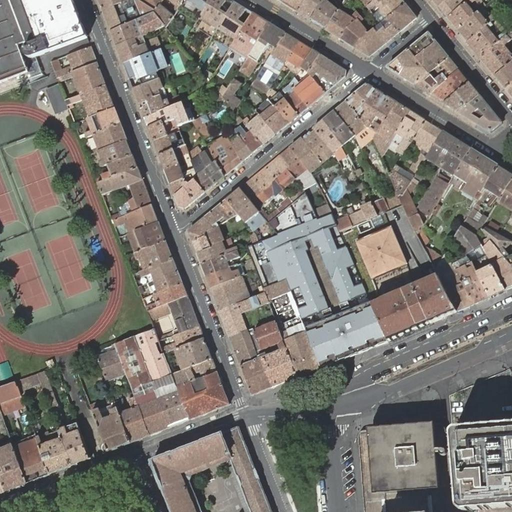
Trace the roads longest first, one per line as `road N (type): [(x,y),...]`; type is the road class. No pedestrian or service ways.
road 1 (secondary): [(0,509),(244,413)]
road 2 (residential): [(371,70),(172,227)]
road 3 (tertiary): [(85,0),(172,227)]
road 4 (residential): [(511,306),(361,371),(337,408)]
road 5 (tertiary): [(172,227),(244,413)]
road 6 (secondary): [(337,408),(511,335)]
road 7 (residential): [(371,70),(492,144)]
road 8 (residential): [(258,0),(371,70)]
road 9 (tertiary): [(511,119),(432,20)]
